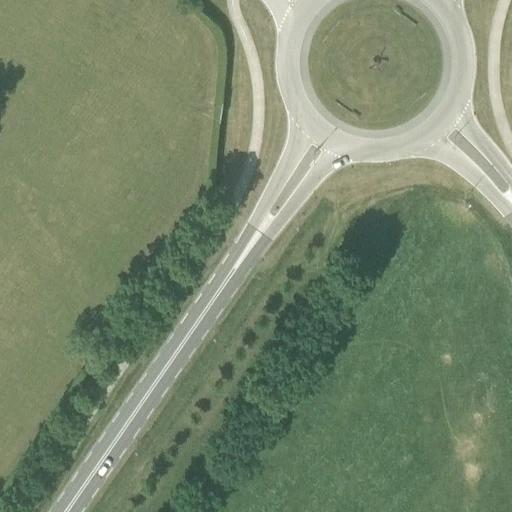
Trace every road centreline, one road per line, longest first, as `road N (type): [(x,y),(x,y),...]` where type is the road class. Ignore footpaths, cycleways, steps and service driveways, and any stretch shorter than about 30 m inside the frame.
road 1 (primary): [(66,511),(222,288)]
road 2 (primary): [(308,128),(222,288)]
road 3 (primary): [(222,288),(338,149)]
